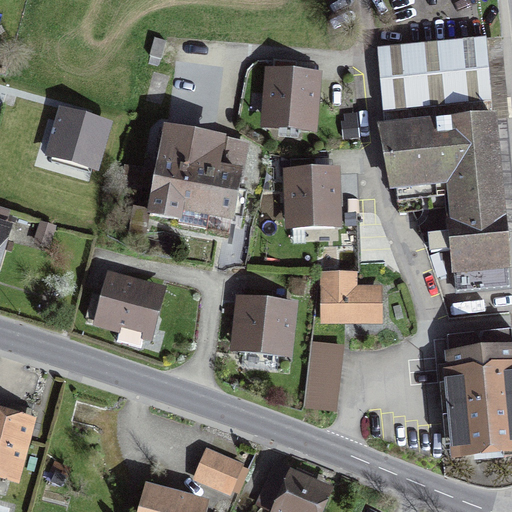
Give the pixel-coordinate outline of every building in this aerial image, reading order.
[(166,42),(154,38),(149,56),(161,59),(166,42)] [(486,40),(482,41),(377,51),(384,128),(387,148),(399,212),(450,208),(457,292),(500,289),(499,280),(508,279),(505,246),(509,242),(508,234),(503,231),(486,40)] [(268,123),(310,126),(315,71),(297,69),(298,62),(273,60),(268,123)] [(143,107),(159,111),(169,76),(153,71),(143,107)] [(110,121),(60,107),(48,153),(98,167),(110,121)] [(224,163),(227,143),(167,131),(161,162),(160,162),(150,215),(178,220),(178,223),(217,231),(220,215),(232,217),(242,219),(247,194),(237,192),(240,177),(229,175),(231,164),(224,163)] [(334,222),(332,167),(314,167),(314,160),(290,161),(292,223),(334,222)] [(345,292),(345,279),(345,277),(324,277),(324,320),(345,320),(345,305),(356,305),(356,301),(378,301),(378,292),(352,292),(345,292)] [(116,341),(140,348),(144,334),(146,334),(157,293),(111,281),(100,322),(120,327),(116,341)] [(242,304),(238,346),(285,351),(290,309),(242,304)] [(511,329),(446,336),(457,454),(503,450),(503,457),(511,456),(511,329)] [(341,348),(311,344),(303,406),(334,410),(341,348)] [(28,424),(9,419),(0,416),(0,473),(14,477),(28,424)] [(208,453),(197,479),(228,492),(239,466),(208,453)] [(279,465),(261,506),(274,511),(315,511),(324,492),(294,479),(297,473),(279,465)] [(200,511),(203,506),(181,500),(182,495),(170,492),(169,496),(149,491),(143,511),(200,511)]
